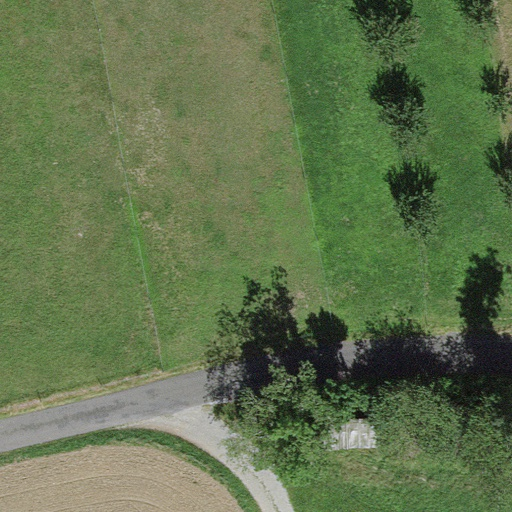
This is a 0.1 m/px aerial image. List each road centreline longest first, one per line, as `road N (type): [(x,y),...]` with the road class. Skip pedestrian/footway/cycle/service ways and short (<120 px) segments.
road 1 (unclassified): [(0,426),(155,390),(459,365),(511,368)]
road 2 (track): [(155,390),(249,482),(260,511)]
